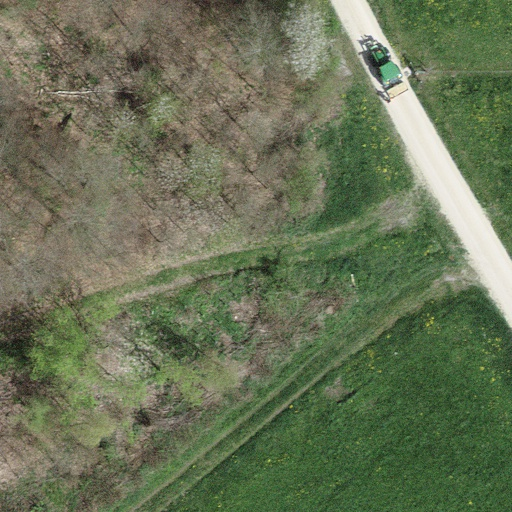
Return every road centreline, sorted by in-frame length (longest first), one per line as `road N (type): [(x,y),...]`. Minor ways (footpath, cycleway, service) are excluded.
road 1 (track): [(175,511),(378,324),(420,296),(495,267)]
road 2 (residential): [(511,294),(350,0)]
